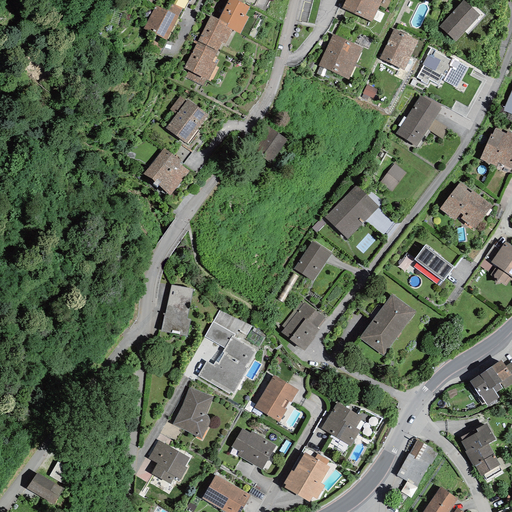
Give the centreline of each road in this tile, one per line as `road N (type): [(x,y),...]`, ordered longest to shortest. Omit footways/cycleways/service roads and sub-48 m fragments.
road 1 (residential): [(415,403),(310,353),(460,150),(511,41)]
road 2 (residential): [(296,0),(266,102),(158,256),(147,326)]
road 3 (residential): [(0,506),(119,348),(147,326)]
road 4 (residential): [(147,326),(128,511)]
road 5 (residential): [(415,403),(511,324)]
road 6 (residential): [(408,418),(451,451),(485,511)]
